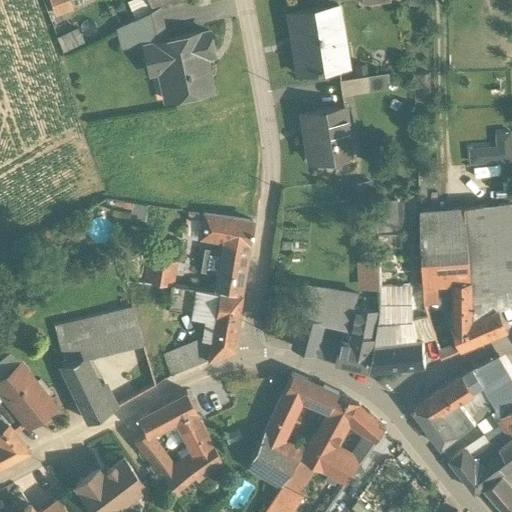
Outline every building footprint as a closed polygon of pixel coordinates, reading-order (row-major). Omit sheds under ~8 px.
[(50,0),(57,19),(75,14),(70,0),(50,0)] [(146,0),(153,16),(158,14),(185,0),(146,0)] [(339,11),(289,19),(292,40),(295,39),(302,80),(339,74),(332,33),(342,31),(339,11)] [(153,16),(119,33),(123,51),(164,42),(158,14),(153,16)] [(79,31),(59,40),(65,54),(85,45),(79,31)] [(209,38),(146,51),(151,79),(169,75),(175,104),(213,96),(206,62),(214,60),(209,38)] [(383,81),(337,86),(339,101),(384,96),(383,81)] [(345,111),(304,118),(312,169),(345,163),(342,147),(350,145),(345,111)] [(511,167),(511,133),(495,134),(496,150),(469,151),(470,169),(511,167)] [(398,204),(383,205),(384,235),(399,234),(398,204)] [(497,314),(511,307),(511,207),(421,216),(423,291),(452,290),(468,287),(470,320),(474,320),(475,324),(497,314)] [(221,224),(204,221),(201,242),(221,245),(222,239),(218,238),(221,224)] [(254,229),(221,224),(218,238),(222,239),(221,245),(224,245),(251,250),(254,229)] [(251,250),(224,245),(222,260),(206,257),(202,280),(219,283),(217,295),(243,298),(251,250)] [(174,270),(151,266),(148,288),(171,291),(174,270)] [(377,277),(359,278),(359,293),(378,293),(378,280),(377,277)] [(391,292),(390,281),(378,280),(378,293),(391,292)] [(468,287),(452,290),(452,331),(450,333),(460,355),(506,336),(497,314),(475,324),(474,320),(470,320),(468,287)] [(219,297),(171,291),(168,316),(215,322),(219,297)] [(391,292),(378,293),(378,319),(377,328),(412,326),(411,302),(395,303),(395,292),(391,292)] [(341,298),(308,293),(294,354),(313,361),(322,329),(335,332),(341,298)] [(215,322),(208,367),(232,357),(242,300),(220,297),(219,297),(215,322)] [(376,318),(353,314),(356,301),(341,298),(335,332),(343,333),(336,369),(366,376),(373,343),(376,318)] [(131,309),(53,328),(63,368),(82,364),(119,353),(142,348),(131,309)] [(412,326),(377,328),(374,352),(369,377),(424,371),(422,347),(416,347),(412,326)] [(190,354),(164,364),(172,381),(194,372),(190,354)] [(511,389),(497,363),(471,375),(482,393),(496,415),(501,423),(511,416),(511,389)] [(82,364),(63,368),(63,379),(88,428),(110,417),(119,412),(106,389),(98,392),(82,364)] [(53,411),(20,369),(0,384),(0,394),(5,401),(27,429),(28,431),(53,411)] [(471,375),(430,401),(411,416),(432,443),(459,423),(458,422),(452,412),(482,393),(471,375)] [(293,381),(271,426),(287,433),(291,428),(302,403),(309,388),(293,381)] [(336,401),(309,388),(302,403),(321,413),(329,416),(337,402),(336,401)] [(198,426),(192,416),(195,415),(187,398),(162,411),(172,429),(176,427),(193,459),(213,449),(201,425),(198,426)] [(27,429),(5,401),(0,404),(0,417),(16,438),(27,429)] [(357,411),(337,402),(329,416),(321,430),(315,441),(313,440),(309,446),(331,459),(335,452),(349,426),(357,411)] [(172,429),(162,411),(149,419),(158,436),(172,429)] [(383,433),(357,411),(349,426),(367,441),(374,447),(383,433)] [(321,413),(314,426),(321,430),(329,416),(321,413)] [(496,415),(482,425),(485,430),(486,432),(501,423),(496,415)] [(465,416),(458,422),(459,423),(432,443),(440,454),(454,443),(474,428),(465,416)] [(511,416),(501,423),(511,441),(511,416)] [(149,419),(138,425),(144,440),(146,443),(150,441),(158,436),(149,419)] [(271,426),(266,439),(279,447),(287,433),(271,426)] [(7,428),(0,433),(0,447),(1,448),(0,449),(0,472),(31,456),(7,428)] [(279,447),(266,439),(264,438),(248,471),(281,491),(301,461),(300,460),(279,447)] [(150,441),(146,443),(144,440),(134,446),(163,485),(175,474),(150,441)] [(335,452),(331,459),(309,446),(300,460),(301,461),(304,463),(303,465),(315,472),(345,488),(374,447),(367,441),(351,464),(335,452)] [(495,464),(478,477),(463,456),(454,443),(440,454),(474,499),(483,491),(485,494),(504,479),(495,464)] [(511,445),(500,453),(504,458),(511,470),(511,445)] [(213,449),(193,459),(175,474),(163,485),(177,501),(222,466),(213,449)] [(511,470),(504,458),(495,464),(504,479),(511,473),(511,470)] [(281,491),(266,511),(293,511),(300,503),(296,500),(315,472),(303,465),(304,463),(301,461),(281,491)] [(124,464),(102,480),(98,475),(76,491),(92,511),(119,511),(145,492),(124,464)] [(511,473),(504,479),(485,494),(493,503),(510,490),(511,487),(511,473)] [(244,511),(253,489),(244,485),(235,507),(244,511)] [(511,511),(511,492),(510,490),(493,503),(500,511),(511,511)] [(146,495),(126,511),(141,511),(153,503),(146,495)]
